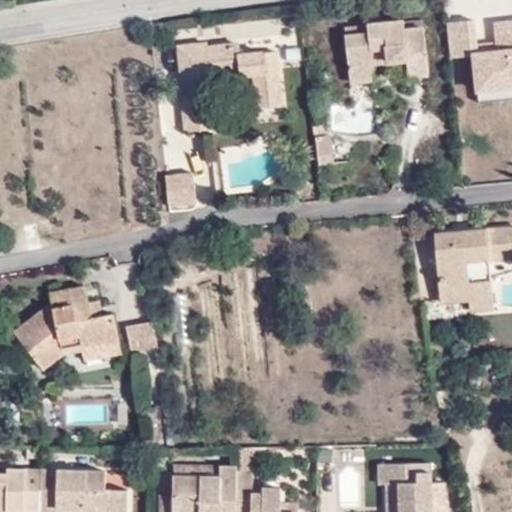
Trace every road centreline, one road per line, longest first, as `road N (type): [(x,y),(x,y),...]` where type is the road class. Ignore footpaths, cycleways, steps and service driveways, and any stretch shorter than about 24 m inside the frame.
road 1 (residential): [(0,264),(254,218),(511,190)]
road 2 (unclassified): [(0,29),(177,0)]
